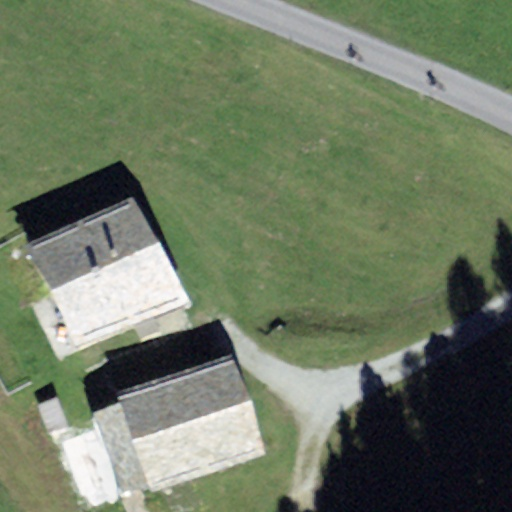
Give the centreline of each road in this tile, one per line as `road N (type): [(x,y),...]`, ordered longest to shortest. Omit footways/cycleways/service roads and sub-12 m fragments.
road 1 (unclassified): [(511,116),(233,0)]
road 2 (track): [(298,511),(309,470),(310,389)]
